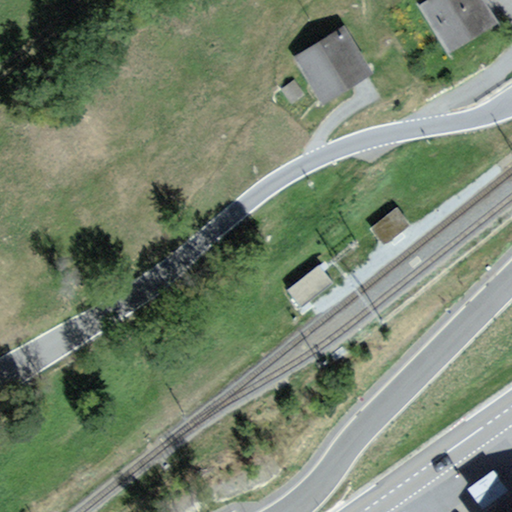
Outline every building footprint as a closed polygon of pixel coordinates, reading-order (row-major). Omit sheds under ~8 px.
[(489,18),(476,0),(433,0),(426,5),(450,43),(489,18)] [(363,69),(339,33),(301,59),(325,94),(363,69)] [(398,208),(370,230),(383,246),(411,224),(398,208)] [(318,265),(286,290),(301,308),(333,283),(318,265)] [(494,470),(467,489),(482,509),(508,490),(494,470)]
